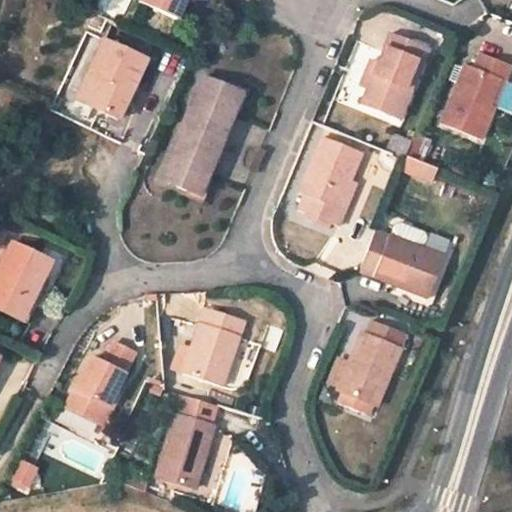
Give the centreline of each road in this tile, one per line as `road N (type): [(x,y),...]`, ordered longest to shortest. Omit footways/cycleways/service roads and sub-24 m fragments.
road 1 (residential): [(332,0),(247,226),(265,271)]
road 2 (residential): [(265,271),(309,301),(312,321),(283,390),(284,427),(313,504)]
road 3 (secondary): [(511,275),(438,496),(423,511)]
road 4 (secondary): [(459,511),(511,345)]
road 5 (residential): [(126,286),(89,303),(61,338),(38,395)]
road 6 (residential): [(265,271),(126,286)]
road 7 (residential): [(126,161),(102,214),(104,244),(126,286)]
